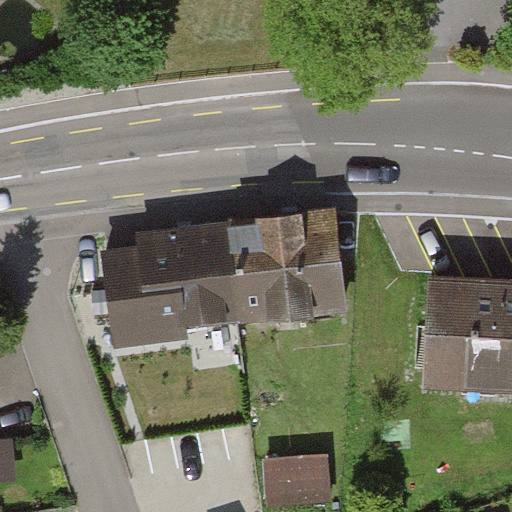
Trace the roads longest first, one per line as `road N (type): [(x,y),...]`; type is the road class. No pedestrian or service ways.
road 1 (primary): [(20,176),(210,152),(419,149)]
road 2 (residential): [(121,511),(30,232),(20,176)]
